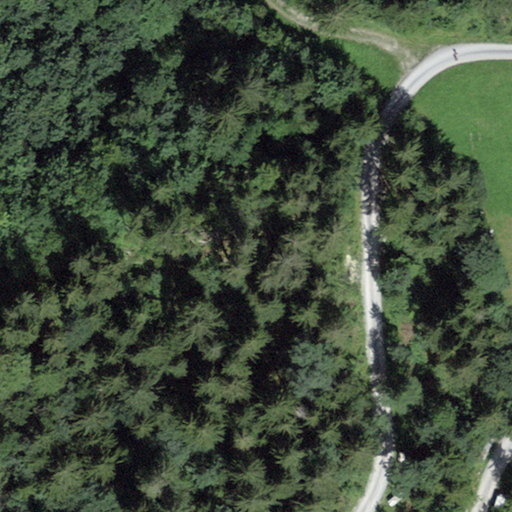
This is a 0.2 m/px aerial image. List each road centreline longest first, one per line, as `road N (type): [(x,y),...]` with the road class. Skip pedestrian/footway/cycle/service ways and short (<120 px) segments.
road 1 (track): [(364,511),(384,479),(372,285),(380,143),(428,55),(511,53)]
road 2 (track): [(428,55),(313,21),(275,0)]
